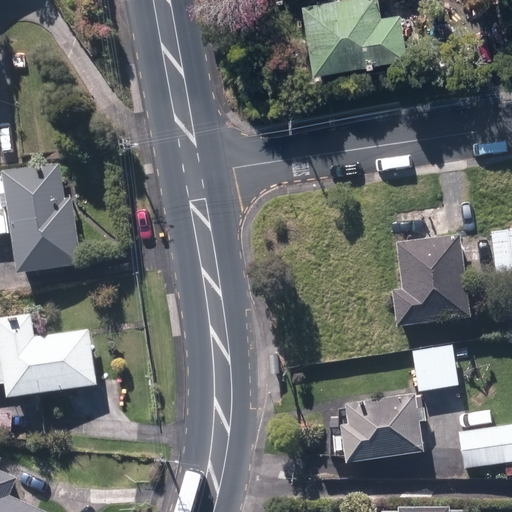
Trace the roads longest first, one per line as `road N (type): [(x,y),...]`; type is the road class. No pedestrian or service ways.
road 1 (secondary): [(205,511),(221,358),(185,172)]
road 2 (residential): [(511,126),(185,172)]
road 3 (secondary): [(185,172),(158,0)]
